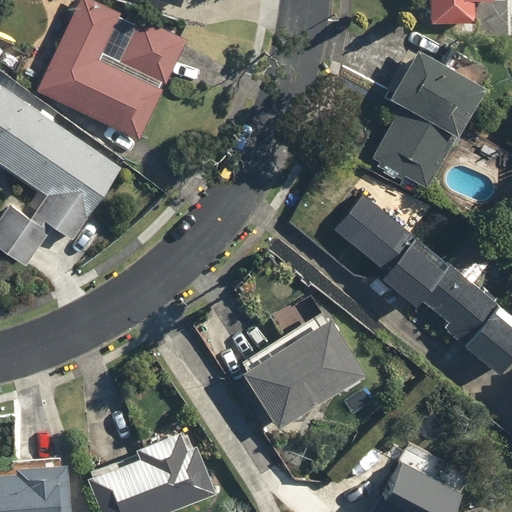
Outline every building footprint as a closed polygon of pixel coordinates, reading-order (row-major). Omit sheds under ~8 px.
[(189,38),(117,0),(82,0),(38,84),(136,137),(189,38)] [(432,0),(432,15),(481,16),(481,0),(432,0)] [(430,184),(487,72),(418,35),(391,89),(405,96),(375,156),(430,184)] [(128,153),(3,80),(0,85),(0,160),(46,187),(34,208),(10,194),(0,210),(0,238),(33,258),(53,223),(78,238),(128,153)] [(363,187),(336,223),(386,261),(379,271),(416,298),(450,252),(363,187)] [(511,304),(464,269),(436,307),(450,317),(446,322),(502,365),(511,351),(511,304)] [(374,361),(336,304),(247,363),(285,420),(374,361)] [(150,511),(218,484),(189,415),(139,436),(144,447),(88,470),(105,511),(150,511)] [(488,511),(460,498),(474,471),(410,439),(372,511),(488,511)] [(74,511),(74,454),(15,455),(16,462),(0,462),(0,511),(74,511)]
